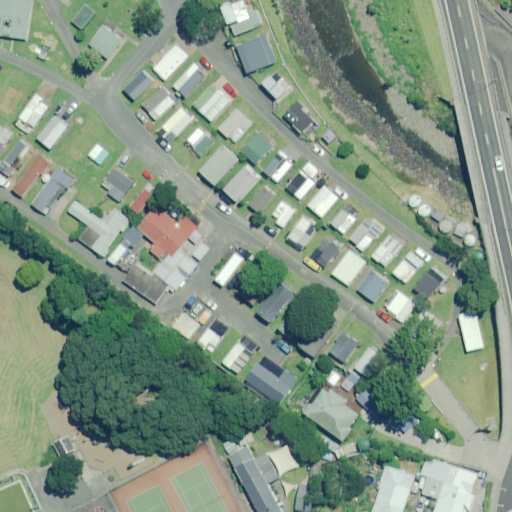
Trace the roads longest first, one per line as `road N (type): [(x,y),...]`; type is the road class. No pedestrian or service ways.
road 1 (residential): [(420,366),(453,323),(460,280),(454,267),(309,152),(178,13)]
road 2 (residential): [(0,192),(159,307),(190,287),(234,226)]
road 3 (primary): [(511,251),(457,0)]
road 4 (residential): [(234,226),(391,333),(420,366)]
road 5 (residential): [(100,100),(145,153),(234,226)]
road 6 (residential): [(420,366),(467,434),(511,454)]
